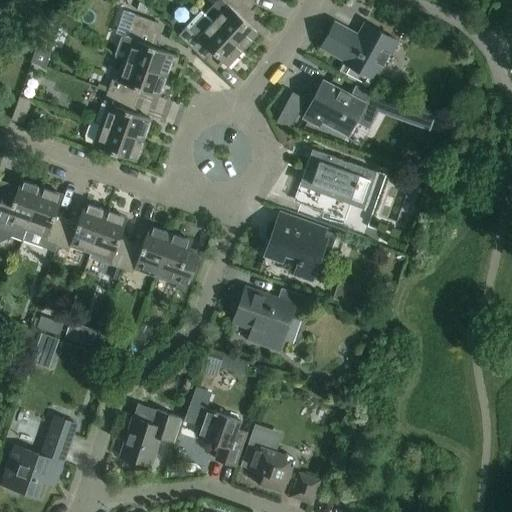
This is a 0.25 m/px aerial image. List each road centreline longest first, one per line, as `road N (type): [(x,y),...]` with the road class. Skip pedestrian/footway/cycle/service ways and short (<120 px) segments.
road 1 (residential): [(82,497),(121,392),(205,305),(234,224),(234,197)]
road 2 (residential): [(82,497),(210,489),(284,511)]
road 3 (residential): [(4,146),(162,199),(194,186)]
road 4 (residential): [(244,109),(312,0)]
road 5 (residential): [(244,109),(214,107),(184,131),(181,162),(194,186)]
